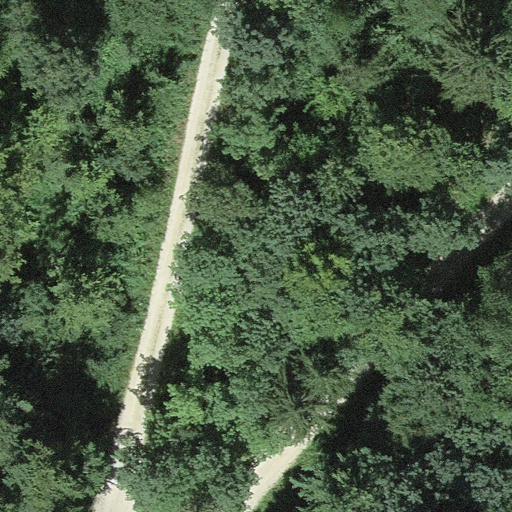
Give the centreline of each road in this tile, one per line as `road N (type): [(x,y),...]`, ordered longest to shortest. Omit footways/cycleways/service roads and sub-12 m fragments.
road 1 (track): [(104,511),(222,0)]
road 2 (track): [(511,182),(204,511)]
